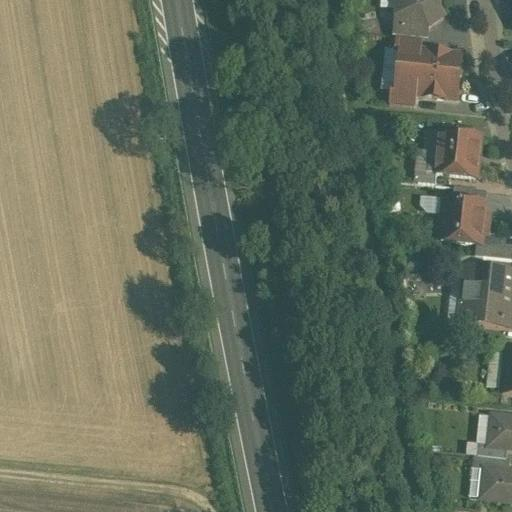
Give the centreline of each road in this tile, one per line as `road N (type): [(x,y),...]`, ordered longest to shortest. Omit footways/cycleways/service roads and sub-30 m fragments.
road 1 (primary): [(173,0),(269,511)]
road 2 (track): [(206,511),(0,486)]
road 3 (residential): [(511,160),(497,120),(481,0)]
